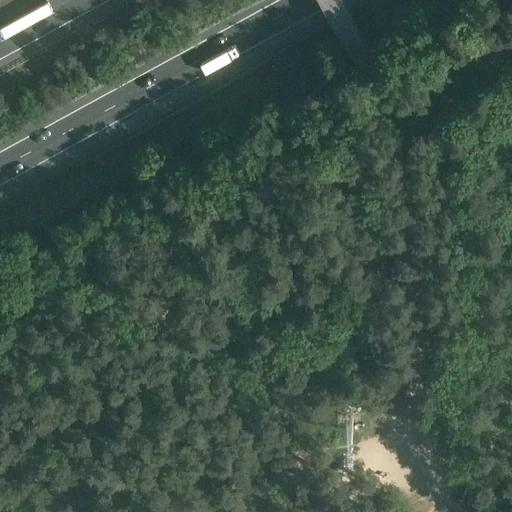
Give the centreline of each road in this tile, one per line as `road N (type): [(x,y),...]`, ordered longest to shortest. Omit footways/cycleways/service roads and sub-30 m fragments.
road 1 (unclassified): [(455,511),(437,498),(416,408),(405,162),(378,88),(331,0)]
road 2 (motorway): [(0,174),(318,0)]
